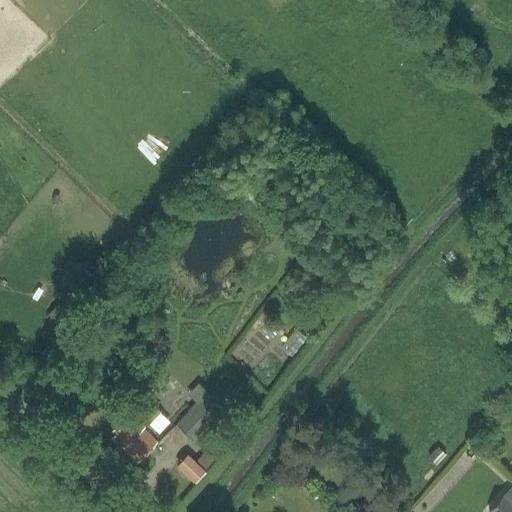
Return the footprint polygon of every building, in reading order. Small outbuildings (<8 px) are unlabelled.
[(82,295),(95,279),(84,270),(71,285),(82,295)] [(56,325),(67,313),(58,305),(47,317),(56,325)] [(195,402),(176,423),(193,439),(222,407),(220,406),(224,402),(211,391),(198,405),(195,402)] [(159,413),(144,399),(113,432),(116,434),(110,440),(136,464),(157,443),(142,429),(145,425),(147,426),(159,413)] [(196,481),(214,458),(205,451),(198,460),(187,451),(176,466),(196,481)] [(511,511),(511,501),(504,494),(490,511),(491,511),(511,511)]
